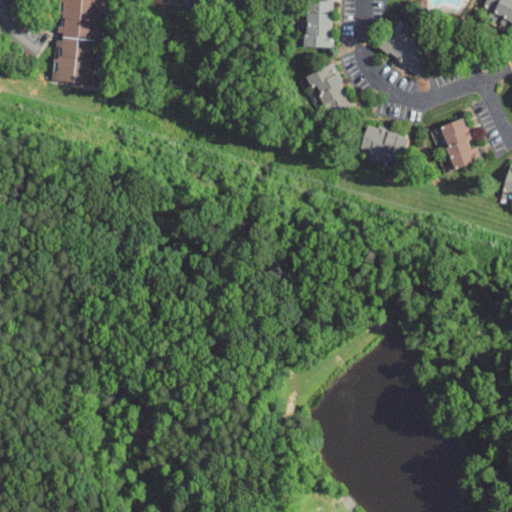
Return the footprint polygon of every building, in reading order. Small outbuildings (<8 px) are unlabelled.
[(91,86),(100,0),(61,0),(52,82),(91,86)] [(333,0),(304,0),(304,47),(333,47),(333,0)] [(511,0),(488,0),(490,1),(484,13),(511,26),(511,0)] [(378,47),(417,76),(434,52),(395,24),(378,47)] [(323,120),(353,108),(335,63),(305,75),(323,120)] [(455,170),(483,159),(477,146),(471,148),(469,141),(476,138),(471,125),(466,127),(463,118),(438,127),(455,170)] [(359,156),(402,167),(410,137),(366,126),(359,156)] [(511,193),(511,167),(509,167),(503,191),(511,193)]
